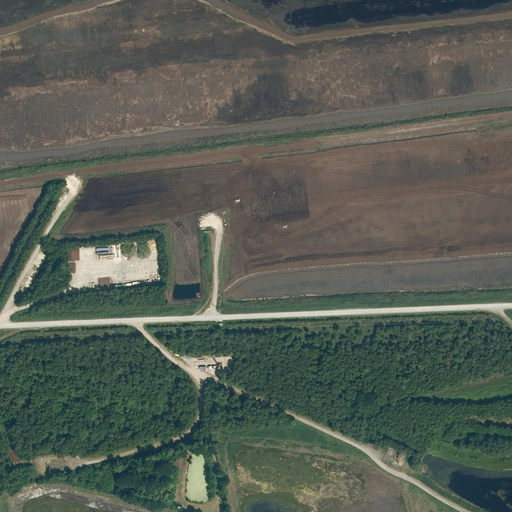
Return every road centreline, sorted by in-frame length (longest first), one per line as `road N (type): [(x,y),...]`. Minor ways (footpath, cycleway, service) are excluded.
road 1 (unclassified): [(511,304),(0,325)]
road 2 (track): [(172,359),(395,460)]
road 3 (track): [(194,373),(198,417),(179,439),(55,470)]
road 4 (track): [(5,311),(66,193)]
road 5 (track): [(363,448),(388,471),(464,511)]
